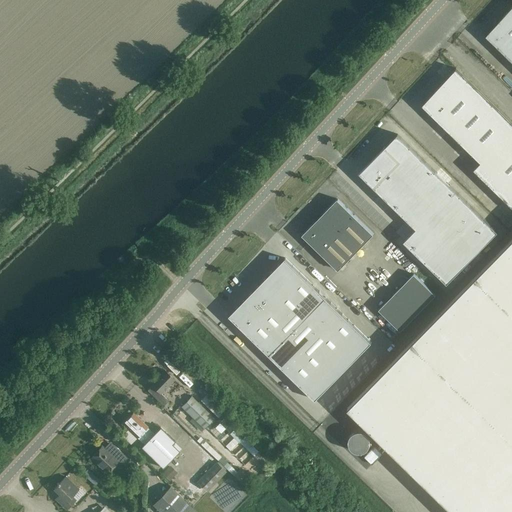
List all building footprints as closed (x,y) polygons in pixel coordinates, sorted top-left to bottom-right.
[(490,30),(484,36),(488,39),(489,39),(511,61),(511,6),(498,22),(497,22),(493,26),(494,27),(490,31),(490,30)] [(473,170),(511,207),(511,122),(456,68),(421,105),(480,162),(473,170)] [(358,172),(416,228),(404,241),(447,283),(496,230),(396,133),(358,172)] [(337,199),(302,235),(338,270),(373,234),(337,199)] [(511,511),(511,238),(347,408),(453,511),(511,511)] [(285,258),(271,272),(300,300),(314,286),(285,258)] [(271,272),(257,287),(286,315),(300,300),(271,272)] [(414,273),(378,310),(400,331),(436,295),(414,273)] [(300,300),(286,315),(297,326),(325,297),(314,286),(300,300)] [(257,287),(243,301),(272,329),(286,315),(257,287)] [(325,297),(297,326),(309,337),(337,309),(325,297)] [(243,301),(229,316),(258,344),(272,329),(243,301)] [(337,309),(309,337),(320,348),(334,334),(348,320),(337,309)] [(272,329),(258,344),(269,355),(297,326),(286,315),(272,329)] [(348,320),(334,334),(358,357),(371,343),(348,320)] [(297,326),(269,355),(280,366),(309,337),(297,326)] [(334,334),(320,348),(343,371),(358,357),(334,334)] [(309,337),(280,366),(292,377),(306,363),(320,348),(309,337)] [(320,348),(306,363),(329,385),(343,371),(320,348)] [(306,363),(292,377),(315,400),(329,385),(306,363)] [(164,370),(151,384),(160,393),(174,380),(164,370)] [(151,384),(146,389),(163,406),(168,401),(160,393),(151,384)] [(207,384),(203,388),(213,397),(216,394),(207,384)] [(218,418),(225,411),(207,394),(200,401),(218,418)] [(214,418),(191,396),(181,406),(204,429),(214,418)] [(225,411),(218,418),(216,420),(229,432),(238,423),(225,411)] [(139,419),(133,413),(134,413),(133,412),(128,418),(122,424),(126,428),(131,432),(131,433),(136,438),(137,438),(144,444),(141,447),(162,468),(179,451),(172,444),(175,441),(160,427),(154,434),(147,427),(148,427),(147,426),(143,422),(142,423),(139,420),(140,419),(139,418),(139,419)] [(215,423),(211,427),(220,436),(224,432),(215,423)] [(236,430),(242,436),(247,431),(241,425),(236,430)] [(229,434),(239,443),(242,440),(232,430),(229,434)] [(218,459),(221,454),(203,440),(199,444),(218,459)] [(102,446),(91,458),(107,473),(118,462),(121,465),(128,458),(119,450),(113,456),(102,446)] [(375,447),(365,456),(373,463),(382,454),(375,447)] [(223,465),(232,473),(235,469),(226,461),(223,465)] [(170,464),(162,473),(169,480),(177,471),(170,464)] [(216,477),(210,472),(198,484),(204,490),(216,477)] [(58,485),(54,489),(62,496),(58,501),(66,509),(71,504),(67,501),(78,489),(65,477),(59,483),(58,483),(57,484),(58,485)] [(160,511),(196,511),(170,487),(153,504),(160,511)]
